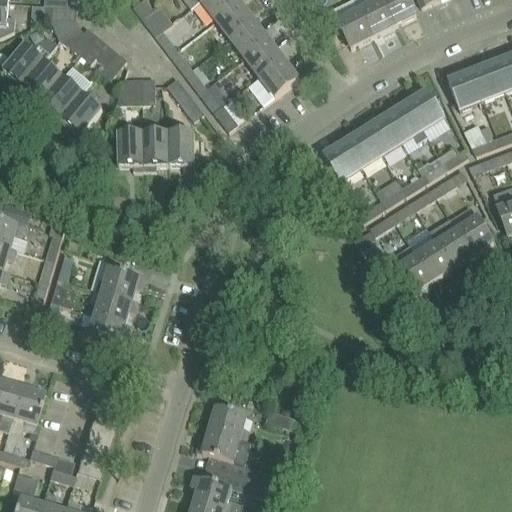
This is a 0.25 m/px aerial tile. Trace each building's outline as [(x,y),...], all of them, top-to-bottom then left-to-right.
[(45,0),(45,11),(70,13),(71,1),(70,0),(45,0)] [(210,0),(202,7),(217,26),(241,7),(235,0),(210,0)] [(406,0),(389,0),(381,4),(395,31),(417,20),(406,0)] [(416,0),(422,13),(442,4),(440,0),(416,0)] [(156,42),(170,32),(174,28),(159,9),(154,13),(146,3),(134,13),(156,42)] [(381,4),(360,15),(374,42),(395,31),(381,4)] [(8,8),(0,7),(0,43),(15,37),(16,23),(7,22),(8,8)] [(224,50),(231,45),(255,26),(241,7),(217,26),(209,31),(224,50)] [(52,24),(53,26),(77,26),(78,13),(70,13),(45,11),(33,10),(32,34),(52,24)] [(374,42),(360,15),(338,26),(352,53),(374,42)] [(53,26),(62,45),(82,35),(77,26),(53,26)] [(231,45),(246,64),(270,45),(255,26),(231,45)] [(167,57),(171,62),(179,55),(172,46),(178,42),(170,32),(156,42),(167,57)] [(72,53),(81,61),(97,41),(88,34),(85,38),(82,35),(62,45),(62,46),(72,53)] [(97,63),(107,71),(117,58),(108,50),(97,41),(81,61),(91,69),(97,63)] [(20,96),(43,69),(59,51),(49,43),(39,49),(31,58),(24,52),(4,75),(16,85),(12,89),(20,96)] [(494,59),(511,52),(508,43),(490,50),(494,59)] [(246,64),(261,83),(284,64),(270,45),(246,64)] [(171,62),(185,80),(194,74),(189,68),(179,55),(171,62)] [(117,58),(100,79),(111,88),(128,67),(117,58)] [(511,62),(495,69),(506,98),(511,95),(511,62)] [(284,64),(261,83),(250,91),(265,111),(276,102),(299,84),(284,64)] [(32,99),(43,108),(63,85),(43,69),(20,96),(29,103),(32,99)] [(495,69),(472,78),(484,107),(506,98),(495,69)] [(185,80),(200,99),(208,93),(194,74),(185,80)] [(484,107),(472,78),(449,87),(461,116),(484,107)] [(204,120),(178,84),(168,92),(193,127),(204,120)] [(51,122),(59,128),(82,101),(63,85),(43,108),(54,118),(51,122)] [(142,111),(142,85),(130,86),(130,111),(142,111)] [(155,85),(142,85),(142,111),(156,111),(155,85)] [(214,118),(229,107),(231,106),(216,87),(208,93),(200,99),(214,118)] [(428,96),(407,110),(423,136),(444,122),(428,96)] [(82,101),(59,128),(67,135),(70,132),(82,141),(102,118),(82,101)] [(214,118),(223,128),(232,121),(239,130),(244,126),(229,107),(214,118)] [(407,110),(387,122),(403,148),(413,142),(418,151),(429,144),(423,136),(407,110)] [(232,121),(223,128),(230,137),(239,130),(232,121)] [(387,122),(366,135),(383,161),(403,148),(387,122)] [(501,152),(498,143),(494,144),(488,147),(480,134),(478,130),(465,138),(473,152),(477,161),(501,152)] [(489,131),(480,134),(488,147),(494,144),(489,131)] [(366,135),(346,148),(362,174),(383,161),(366,135)] [(511,137),(498,143),(501,152),(511,147),(511,137)] [(195,138),(169,139),(169,171),(184,171),(184,176),(195,176),(195,138)] [(145,177),(144,139),(118,140),(119,172),(134,172),(134,177),(145,177)] [(169,139),(144,139),(145,177),(158,177),(158,171),(169,171),(169,139)] [(362,174),(346,148),(325,161),(341,187),(362,174)] [(456,151),(439,162),(448,176),(470,163),(465,155),(460,158),(456,151)] [(507,167),(504,159),(481,168),(470,172),(473,180),(507,167)] [(419,174),(424,181),(428,188),(448,176),(439,162),(419,174)] [(464,176),(432,195),(437,203),(468,183),(464,176)] [(424,181),(404,193),(408,201),(428,188),(424,181)] [(377,197),(383,206),(388,214),(408,201),(404,193),(397,184),(377,197)] [(511,193),(494,200),(499,214),(498,214),(509,242),(511,240),(511,193)] [(432,195),(412,208),(417,216),(437,203),(432,195)] [(388,214),(383,206),(362,219),(366,227),(388,214)] [(412,208),(392,221),(396,228),(417,216),(412,208)] [(7,211),(3,222),(26,229),(30,218),(7,211)] [(471,212),(451,225),(473,261),(494,248),(478,223),(471,212)] [(396,228),(392,221),(371,234),(375,241),(396,228)] [(430,237),(431,239),(453,274),(473,261),(451,225),(450,224),(430,237)] [(0,251),(11,255),(14,243),(20,245),(24,233),(0,225),(0,251)] [(431,239),(411,252),(432,286),(453,274),(431,239)] [(54,242),(47,265),(56,268),(63,245),(54,242)] [(0,276),(4,278),(7,266),(13,268),(16,257),(11,255),(0,251),(0,276)] [(432,286),(411,252),(391,265),(396,274),(411,299),(432,286)] [(66,263),(59,286),(67,289),(74,265),(66,263)] [(43,281),(40,289),(49,292),(56,268),(47,265),(41,264),(36,280),(43,281)] [(96,297),(103,299),(133,307),(137,295),(143,297),(146,285),(127,280),(110,274),(106,288),(100,286),(96,297)] [(4,278),(0,276),(0,292),(1,290),(6,292),(10,280),(4,278)] [(59,286),(52,310),(60,312),(61,310),(72,313),(78,294),(67,291),(67,289),(59,286)] [(49,292),(40,289),(33,312),(42,314),(49,292)] [(89,321),(96,323),(126,330),(130,318),(136,320),(140,309),(133,307),(103,299),(99,311),(93,309),(89,321)] [(60,312),(52,310),(45,332),(54,335),(54,333),(62,336),(65,327),(68,317),(59,315),(60,312)] [(126,330),(96,323),(92,334),(86,333),(83,343),(119,355),(123,342),(129,344),(133,332),(126,330)] [(0,427),(10,431),(12,425),(21,394),(9,391),(11,385),(0,381),(0,427)] [(21,394),(12,425),(23,428),(21,434),(34,438),(40,420),(45,402),(32,398),(34,392),(23,388),(21,394)] [(100,398),(97,410),(121,418),(125,406),(100,398)] [(97,410),(93,422),(118,429),(121,418),(97,410)] [(214,425),(210,437),(246,448),(250,435),(243,433),(247,422),(211,411),(208,423),(214,425)] [(266,428),(290,435),(293,423),(269,416),(266,428)] [(93,422),(90,433),(114,441),(118,429),(93,422)] [(90,433),(86,445),(111,452),(114,441),(90,433)] [(246,448),(210,437),(207,449),(200,447),(197,459),(233,470),(233,467),(243,470),(247,459),(243,457),(246,448)] [(86,445),(83,456),(107,464),(111,452),(86,445)] [(29,464),(54,471),(57,462),(32,454),(29,464)] [(2,455),(0,462),(0,464),(24,472),(27,463),(2,455)] [(79,468),(83,470),(104,476),(107,464),(83,456),(79,468)] [(73,491),(74,490),(76,481),(71,480),(75,467),(57,462),(54,471),(50,484),(73,491)] [(77,478),(76,481),(74,490),(92,495),(95,484),(101,485),(104,476),(83,470),(79,468),(76,478),(77,478)] [(12,475),(4,473),(2,482),(1,483),(9,486),(12,475)] [(252,474),(248,487),(272,494),(276,481),(252,474)] [(199,497),(195,509),(205,511),(243,511),(244,510),(234,508),(228,506),(232,494),(196,483),(193,495),(199,497)] [(272,494),(248,487),(245,498),(269,505),(272,494)] [(42,511),(44,506),(43,505),(41,511),(28,508),(30,501),(21,498),(16,511),(42,511)]
